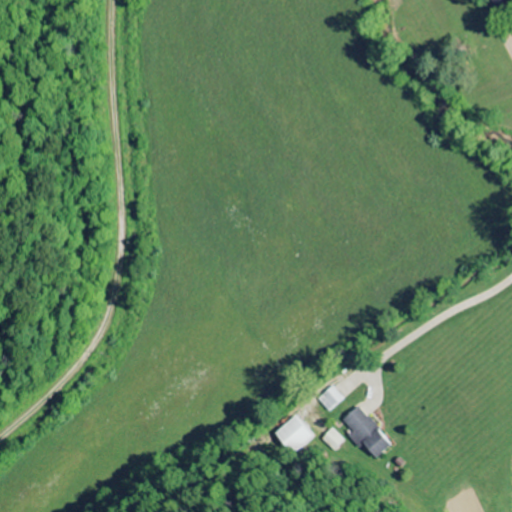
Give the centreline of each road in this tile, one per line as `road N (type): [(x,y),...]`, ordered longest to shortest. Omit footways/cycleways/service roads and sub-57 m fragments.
road 1 (residential): [(0,437),(81,363),(110,309),(121,227),(111,0)]
road 2 (residential): [(375,366),(511,280)]
